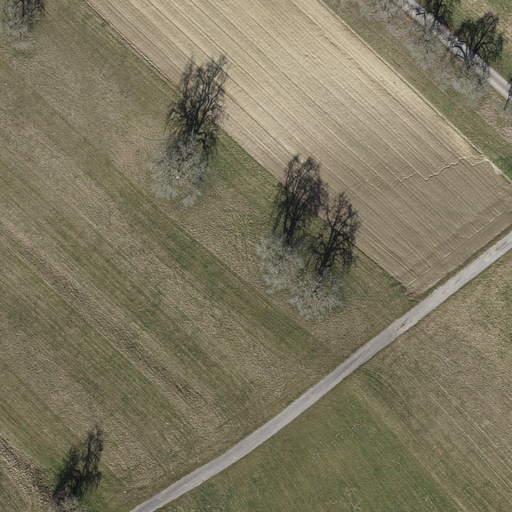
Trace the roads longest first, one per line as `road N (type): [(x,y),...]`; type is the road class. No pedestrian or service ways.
road 1 (track): [(143,511),(288,417),(511,244)]
road 2 (track): [(511,92),(407,0)]
